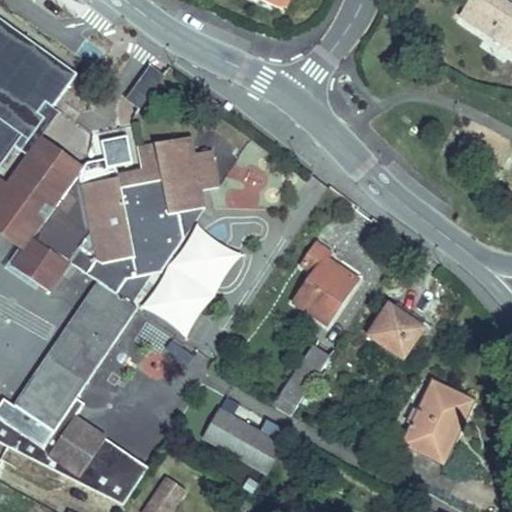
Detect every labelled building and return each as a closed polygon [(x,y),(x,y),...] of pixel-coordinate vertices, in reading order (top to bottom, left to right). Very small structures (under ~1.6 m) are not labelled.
[(259,0),(278,9),(282,0),(259,0)] [(282,0),(278,9),(286,8),(289,0),(282,0)] [(511,50),(511,7),(501,0),(470,0),(460,16),(511,50)] [(77,75),(0,18),(0,169),(24,136),(30,140),(46,118),(39,113),(46,103),(53,108),(77,75)] [(125,101),(141,112),(165,76),(150,66),(125,101)] [(0,177),(0,233),(25,252),(85,168),(41,136),(7,183),(0,177)] [(85,168),(25,252),(13,268),(51,295),(72,265),(99,284),(16,407),(5,400),(0,406),(0,443),(124,507),(149,468),(75,419),(85,405),(77,399),(138,309),(133,305),(153,275),(162,273),(185,239),(180,214),(206,209),(202,192),(219,188),(212,151),(195,154),(192,137),(137,148),(141,165),(142,174),(118,178),(116,169),(114,158),(88,163),(85,168)] [(142,174),(141,165),(116,169),(118,178),(142,174)] [(196,226),(142,308),(187,337),(240,255),(196,226)] [(331,253),(318,245),(302,267),(314,275),(295,303),(327,325),(356,283),(325,261),(331,253)] [(390,305),(369,336),(403,360),(424,329),(390,305)] [(314,348),(274,408),(291,417),(330,358),(314,348)] [(403,446),(435,461),(451,429),(459,433),(474,402),(433,383),(403,446)] [(266,474),(282,447),(221,412),(206,439),(266,474)] [(435,461),(443,465),(459,433),(451,429),(435,461)] [(171,511),(177,504),(169,498),(178,486),(168,479),(145,511),(171,511)] [(177,504),(186,492),(178,486),(169,498),(177,504)]
